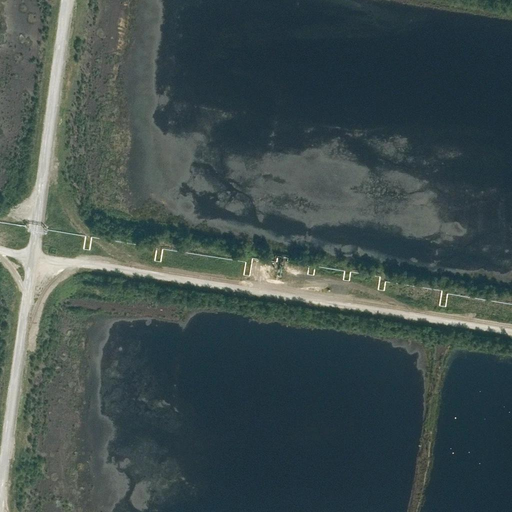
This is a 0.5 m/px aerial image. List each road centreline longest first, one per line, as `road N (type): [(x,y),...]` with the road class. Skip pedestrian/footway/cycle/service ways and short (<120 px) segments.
road 1 (track): [(0,242),(511,324)]
road 2 (track): [(67,0),(0,505)]
